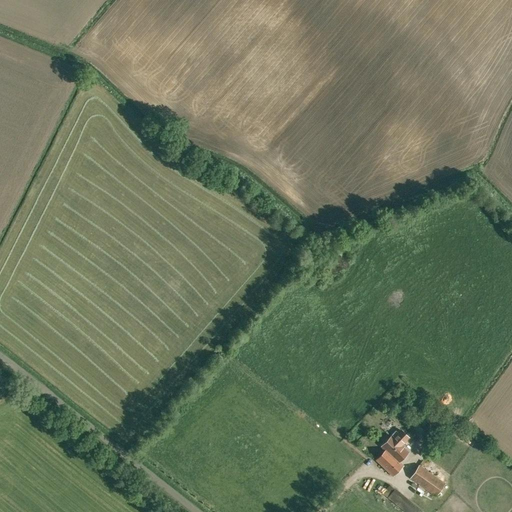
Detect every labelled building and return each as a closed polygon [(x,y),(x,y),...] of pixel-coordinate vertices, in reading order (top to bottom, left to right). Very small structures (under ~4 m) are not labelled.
[(429,442),(440,430),(421,415),(411,426),(429,442)] [(474,441),(457,429),(454,433),(471,444),(474,441)] [(408,452),(399,444),(404,440),(405,442),(409,438),(401,430),(393,438),(391,436),(382,446),(386,450),(377,460),(393,475),(403,466),(399,462),(408,452)] [(436,497),(446,484),(419,465),(410,478),(436,497)] [(383,494),(388,498),(404,511),(420,511),(422,510),(395,489),(395,490),(390,486),(383,494)]
